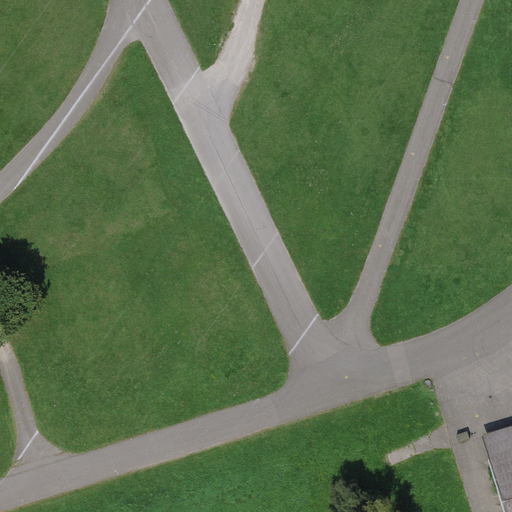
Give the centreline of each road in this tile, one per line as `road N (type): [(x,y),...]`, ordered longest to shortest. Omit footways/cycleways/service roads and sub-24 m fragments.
road 1 (unclassified): [(333,390),(469,0)]
road 2 (unclassified): [(0,498),(333,390)]
road 3 (unclassified): [(333,390),(485,340),(511,315)]
